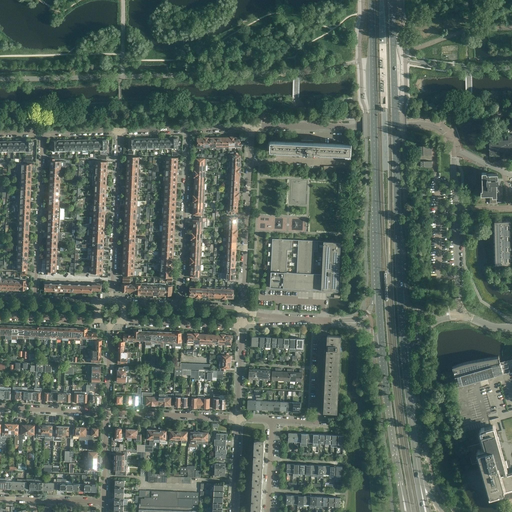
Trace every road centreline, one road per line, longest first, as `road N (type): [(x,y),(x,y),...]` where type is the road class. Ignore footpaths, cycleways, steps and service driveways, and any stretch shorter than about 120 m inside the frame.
road 1 (secondary): [(400,293),(392,0)]
road 2 (secondary): [(370,0),(377,287)]
road 3 (unclassified): [(252,126),(423,124),(453,150)]
road 4 (residential): [(243,308),(252,126)]
road 5 (residential): [(180,306),(187,128)]
road 6 (residential): [(119,130),(112,300)]
road 7 (residential): [(35,299),(43,131)]
road 8 (secondary): [(381,341),(401,487)]
road 9 (unclassified): [(273,421),(317,420),(322,320)]
road 10 (unclassified): [(237,419),(107,411)]
road 11 (secondary): [(419,482),(405,357)]
